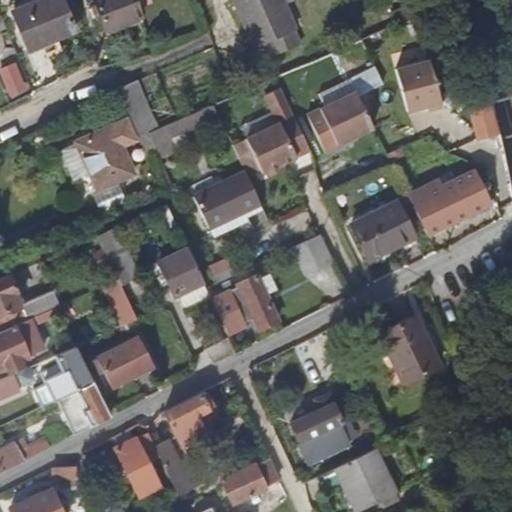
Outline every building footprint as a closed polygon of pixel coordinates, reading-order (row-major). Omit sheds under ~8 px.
[(63,0),(42,0),(13,12),(29,50),(76,30),(63,0)] [(136,0),(96,0),(109,31),(143,18),(136,0)] [(234,0),(255,47),(266,42),(273,56),(300,43),(282,5),(280,0),(234,0)] [(421,1),(411,5),(415,16),(425,12),(421,1)] [(390,13),(395,25),(415,16),(411,5),(390,13)] [(395,64),(410,113),(444,102),(429,54),(395,64)] [(16,61),(1,66),(11,93),(26,87),(16,61)] [(366,73),(354,78),(358,87),(305,110),(322,149),(338,142),(337,139),(374,123),(363,94),(386,83),(375,64),(364,68),(366,73)] [(352,74),(354,78),(366,73),(364,68),(352,74)] [(122,84),(137,132),(157,126),(143,77),(122,84)] [(267,173),(283,166),(314,152),(297,117),(284,89),(268,96),(281,125),(248,140),(262,170),(264,174),(267,173)] [(493,100),(469,107),(478,138),(502,131),(493,100)] [(147,135),(154,151),(171,144),(169,139),(221,115),(216,104),(147,135)] [(72,114),(44,124),(49,136),(76,126),(72,114)] [(113,128),(79,143),(61,150),(74,180),(92,172),(99,189),(133,174),(121,147),(132,142),(125,127),(114,131),(113,128)] [(248,140),(236,145),(250,176),(262,170),(248,140)] [(285,172),(283,166),(267,173),(270,180),(285,172)] [(193,193),(209,227),(262,203),(246,169),(193,193)] [(435,190),(438,197),(448,215),(485,197),(472,171),(449,182),(435,190)] [(425,203),(438,197),(435,190),(449,182),(446,174),(418,187),(425,203)] [(395,202),(351,225),(368,259),(413,236),(395,202)] [(262,203),(209,227),(213,236),(266,213),(262,203)] [(177,240),(182,238),(167,207),(158,211),(169,237),(175,235),(177,240)] [(115,230),(97,238),(103,251),(110,266),(117,280),(120,287),(138,278),(115,230)] [(318,235),(304,242),(317,270),(332,262),(318,235)] [(304,242),(290,249),(304,276),(317,270),(304,242)] [(110,266),(103,251),(91,257),(98,271),(110,266)] [(158,265),(173,296),(180,292),(186,306),(209,296),(206,289),(203,282),(188,252),(158,265)] [(214,285),(239,273),(241,272),(233,256),(206,269),(214,285)] [(248,275),(246,270),(241,272),(239,273),(242,278),(248,275)] [(0,332),(16,326),(76,299),(65,274),(32,288),(36,299),(19,307),(7,278),(0,280),(0,332)] [(256,279),(237,287),(258,331),(278,322),(265,297),(274,293),(267,278),(258,282),(256,279)] [(117,280),(109,284),(129,325),(137,322),(120,287),(117,280)] [(234,288),(214,294),(227,333),(247,327),(234,288)] [(412,315),(377,332),(401,381),(436,365),(412,315)] [(0,332),(0,368),(6,366),(8,371),(24,364),(22,358),(28,355),(16,326),(0,332)] [(115,349),(93,359),(99,373),(104,371),(111,386),(153,366),(139,337),(115,349)] [(235,353),(228,338),(206,349),(213,364),(235,353)] [(75,348),(55,357),(59,365),(40,375),(53,401),(58,399),(77,390),(92,383),(75,348)] [(13,374),(0,380),(0,397),(20,389),(13,374)] [(77,390),(58,399),(74,434),(109,417),(92,383),(77,390)] [(204,396),(164,415),(171,430),(211,410),(204,396)] [(330,402),(290,422),(300,442),(340,423),(330,402)] [(348,444),(341,428),(302,447),(309,462),(348,444)] [(110,440),(115,449),(135,440),(130,430),(110,440)] [(135,440),(115,449),(139,496),(159,487),(147,463),(158,457),(156,452),(148,434),(135,440)] [(0,471),(49,447),(45,438),(19,451),(14,441),(0,447),(0,471)] [(178,501),(202,490),(191,467),(178,473),(166,447),(156,452),(158,457),(178,501)] [(397,496),(372,450),(334,470),(356,511),(378,501),(380,505),(397,496)] [(247,467),(240,471),(242,476),(221,486),(233,511),(235,511),(267,497),(266,494),(279,488),(269,466),(257,472),(256,469),(249,472),(247,467)] [(52,482),(76,479),(74,467),(50,470),(52,482)] [(57,511),(52,495),(10,510),(10,511),(57,511)]
